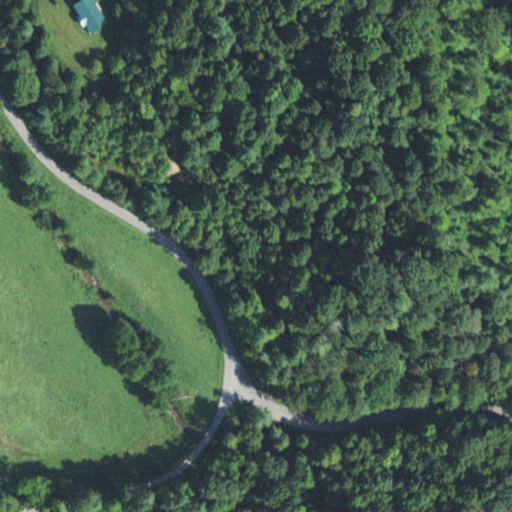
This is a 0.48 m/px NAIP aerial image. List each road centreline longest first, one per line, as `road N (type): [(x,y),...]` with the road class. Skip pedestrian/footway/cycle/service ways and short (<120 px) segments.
road 1 (residential): [(238,378),(219,314),(185,256),(55,168),(0,100)]
road 2 (residential): [(511,417),(461,405),(321,427),(270,408),(238,378)]
road 3 (residential): [(27,511),(151,484),(198,450)]
